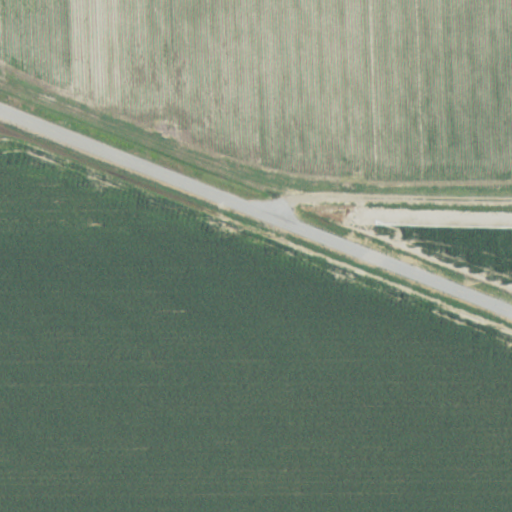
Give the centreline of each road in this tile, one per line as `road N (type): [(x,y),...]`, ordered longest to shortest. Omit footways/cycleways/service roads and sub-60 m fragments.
road 1 (tertiary): [(511,315),(248,208)]
road 2 (tertiary): [(248,208),(0,112)]
road 3 (residential): [(248,208),(316,190),(511,193)]
